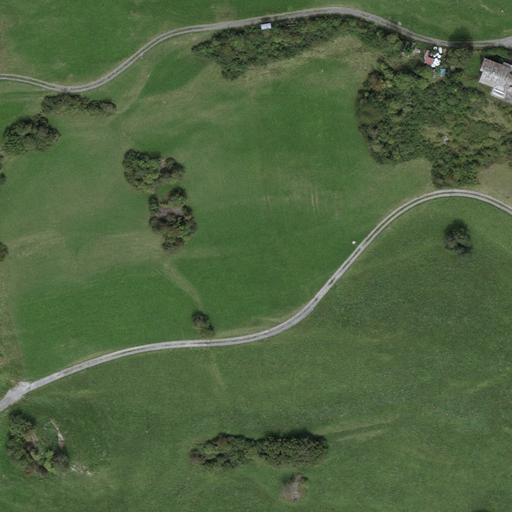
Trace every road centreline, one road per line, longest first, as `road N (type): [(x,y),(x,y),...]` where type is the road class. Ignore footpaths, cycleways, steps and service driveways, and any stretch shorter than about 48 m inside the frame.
road 1 (track): [(511,201),(459,179),(420,184),(356,235),(300,300),(261,321),(122,337),(0,391)]
road 2 (track): [(298,0),(166,20),(77,75),(0,62)]
road 3 (track): [(509,29),(442,30),(355,0)]
